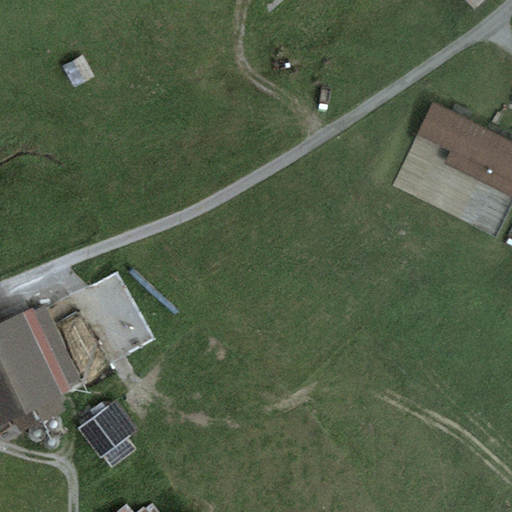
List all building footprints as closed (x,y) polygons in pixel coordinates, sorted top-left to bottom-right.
[(66,67),(74,82),(89,74),(81,59),(66,67)] [(502,137),(433,103),(419,132),(392,185),(497,234),(511,202),(511,138),(504,135),(502,137)] [(0,413),(63,384),(30,315),(0,329),(0,413)] [(111,464),(134,448),(102,403),(92,410),(97,417),(83,427),(111,464)] [(30,425),(28,431),(31,437),(37,439),(43,436),(45,429),(42,423),(36,421),(30,425)]
